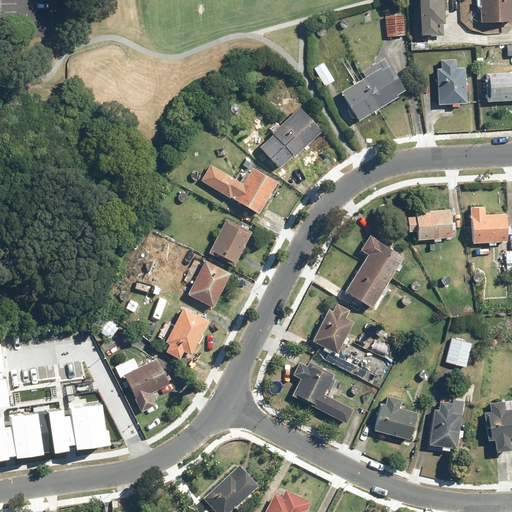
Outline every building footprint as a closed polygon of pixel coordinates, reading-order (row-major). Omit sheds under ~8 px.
[(405,0),(410,41),(431,39),(426,0),(405,0)] [(478,0),(479,22),(511,21),(510,0),(478,0)] [(386,37),(404,34),(401,12),(383,15),(386,37)] [(346,19),(344,18),(341,19),(340,21),(339,23),(340,26),(342,27),(344,28),(346,27),(348,25),(349,23),(348,21),(346,19)] [(323,28),(320,27),(318,28),(316,30),(316,32),(317,35),(319,36),(321,37),(323,36),(325,34),(325,32),(325,29),(323,28)] [(486,34),(483,33),(481,34),(479,36),(479,38),(479,41),(481,42),(484,43),(486,42),(488,40),(488,38),(487,36),(486,34)] [(357,120),(397,97),(395,95),(404,89),(384,57),(360,72),(364,77),(339,92),(357,120)] [(437,104),(465,103),(463,67),(455,67),(454,58),(439,59),(440,68),(435,68),(437,104)] [(323,86),(333,80),(322,62),(313,68),(323,86)] [(485,101),(511,99),(511,71),(484,73),(485,101)] [(258,78),(256,77),(253,78),(252,80),(251,82),(252,84),(254,86),(256,87),(259,86),(260,84),(261,82),(260,79),(258,78)] [(236,104),(234,104),(232,104),(230,106),(229,109),(230,111),(232,113),(234,113),(237,112),(238,111),(239,108),(238,106),(236,104)] [(293,156),(321,131),(298,107),(270,133),(272,134),(258,147),(278,167),(291,155),(293,156)] [(257,213),(276,182),(252,167),(242,184),(209,164),(200,180),(257,213)] [(197,171),(194,171),(192,171),(190,173),(190,175),(190,178),(192,179),(195,180),(197,179),(199,177),(199,175),(198,173),(197,171)] [(184,193),(181,192),(179,193),(177,195),(177,197),(177,199),(179,201),(182,202),(184,201),(186,199),(186,197),(185,194),(184,193)] [(472,243),(506,241),(505,213),(484,214),(483,206),(470,207),(472,243)] [(416,239),(451,237),(449,209),(414,211),(414,216),(406,216),(407,231),(416,231),(416,239)] [(207,252),(233,265),(250,231),(225,218),(207,252)] [(343,290),(370,307),(403,257),(368,235),(359,249),(367,254),(343,290)] [(151,260),(149,260),(146,260),(145,262),(144,265),(145,267),(147,269),(149,269),(151,268),(153,267),(154,264),(153,262),(151,260)] [(186,294),(211,307),(229,273),(203,260),(186,294)] [(479,273),(476,272),(474,273),(472,275),(472,277),(472,279),(474,281),(477,282),(479,281),(481,279),(481,277),(480,274),(479,273)] [(447,276),(445,275),(442,276),(441,278),(440,280),(441,283),(443,284),(445,285),(448,284),(449,282),(450,280),(449,277),(447,276)] [(417,281),(414,281),(412,281),(410,283),(410,286),(411,288),(413,290),(415,290),(417,289),(419,288),(419,285),(419,283),(417,281)] [(125,291),(122,290),(120,291),(118,293),(118,295),(118,297),(120,299),(123,299),(125,299),(127,297),(127,294),(126,292),(125,291)] [(407,296),(404,295),(402,296),(400,298),(400,300),(401,303),(403,304),(405,305),(407,304),(409,302),(409,300),(409,297),(407,296)] [(311,340),(335,352),(352,320),(344,317),(348,309),(335,303),(331,310),(328,308),(311,340)] [(197,358),(189,354),(207,320),(182,307),(164,341),(168,343),(164,351),(177,358),(176,360),(192,368),(197,358)] [(108,338),(120,323),(103,310),(92,326),(108,338)] [(97,361),(81,326),(51,339),(48,333),(33,340),(39,353),(43,351),(48,362),(58,357),(62,365),(68,362),(69,364),(72,362),(76,371),(97,361)] [(381,327),(379,327),(376,328),(375,330),(374,332),(375,334),(377,336),(379,336),(381,336),(383,334),(384,331),(383,329),(381,327)] [(444,362),(465,367),(471,342),(450,337),(444,362)] [(361,376),(379,385),(391,362),(372,353),(361,376)] [(415,366),(431,371),(434,362),(418,356),(415,366)] [(140,411),(153,404),(147,393),(168,383),(155,357),(138,366),(133,357),(114,366),(119,376),(123,374),(135,398),(134,399),(140,411)] [(473,366),(480,367),(481,358),(474,357),(473,366)] [(291,394),(345,422),(352,409),(322,393),(333,373),(308,361),(306,365),(298,361),(291,375),(299,379),(291,394)] [(425,370),(423,370),(421,370),(419,372),(418,375),(419,377),(421,379),(423,379),(426,378),(427,377),(428,374),(427,372),(425,370)] [(373,430),(408,439),(415,411),(398,407),(400,399),(386,395),(384,404),(380,403),(373,430)] [(100,400),(68,405),(74,446),(107,441),(100,400)] [(427,444),(455,448),(462,401),(453,400),(452,403),(439,401),(438,409),(432,408),(427,444)] [(508,437),(511,436),(511,408),(511,400),(488,402),(489,411),(483,412),(486,440),(491,439),(493,452),(510,450),(508,437)] [(44,407),(50,447),(66,444),(59,404),(44,407)] [(35,408),(8,412),(15,453),(41,449),(35,408)] [(212,511),(230,511),(257,488),(237,467),(202,500),(212,511)] [(264,511),(307,511),(306,511),(310,504),(285,491),(281,499),(273,495),(264,511)]
